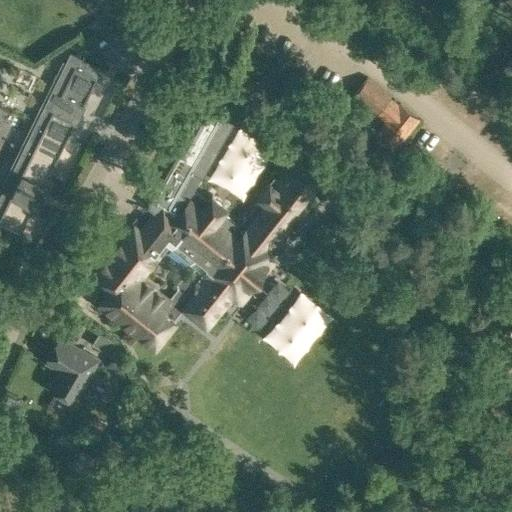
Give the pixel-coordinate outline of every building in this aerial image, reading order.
[(140,24),(147,12),(135,5),(128,17),(140,24)] [(60,94),(82,105),(97,76),(74,65),(60,94)] [(374,135),(395,151),(402,142),(420,120),(390,97),(391,95),(368,77),(352,96),(376,115),(377,114),(386,120),(374,135)] [(275,185),(270,181),(259,196),(261,197),(238,225),(234,222),(239,216),(233,212),(229,216),(194,189),(201,177),(202,177),(236,118),(206,101),(148,206),(157,213),(142,232),(134,226),(96,274),(111,286),(99,301),(155,346),(175,321),(174,320),(184,307),(207,326),(245,279),(291,220),(288,217),(322,175),(323,173),(299,154),(298,155),(275,185)] [(0,216),(0,222),(20,233),(75,121),(52,110),(0,216)] [(92,342),(113,355),(120,344),(99,331),(92,342)] [(50,386),(74,400),(98,358),(60,336),(46,361),(59,369),(50,386)] [(115,358),(107,365),(124,385),(133,378),(115,358)]
